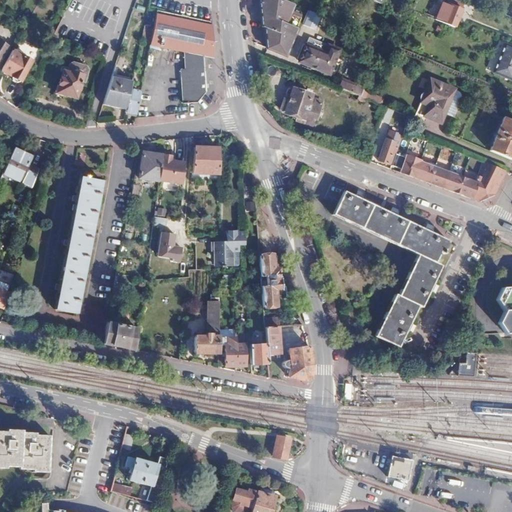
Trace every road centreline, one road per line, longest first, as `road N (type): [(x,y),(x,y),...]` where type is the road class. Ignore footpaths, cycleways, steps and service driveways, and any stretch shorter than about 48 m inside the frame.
road 1 (residential): [(319,484),(163,427),(0,386)]
road 2 (residential): [(0,335),(324,393)]
road 3 (secondary): [(324,393),(324,346),(253,139)]
road 4 (residential): [(494,223),(253,139)]
road 5 (residential): [(245,116),(92,138),(47,132),(0,106)]
